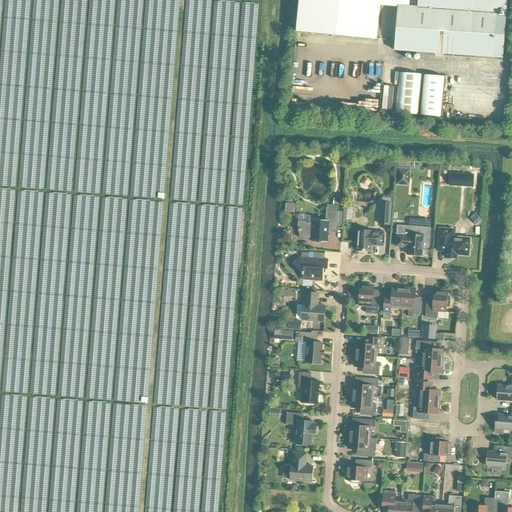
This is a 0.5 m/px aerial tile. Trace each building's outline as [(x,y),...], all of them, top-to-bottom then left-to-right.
[(377,39),(380,0),(300,0),(297,31),(377,39)] [(398,5),(394,50),(495,58),(503,58),(507,0),(418,0),(418,7),(398,5)] [(439,116),(443,76),(398,72),(394,111),(439,116)] [(397,169),(396,186),(410,187),(410,186),(411,170),(411,169),(411,163),(398,162),(398,169),(397,169)] [(464,187),(464,174),(450,173),(449,186),(464,187)] [(380,202),(379,225),(390,225),(392,203),(380,202)] [(352,219),(353,204),(343,203),(342,219),(352,219)] [(312,224),(298,220),(297,223),(297,226),(298,229),(299,238),(311,239),(311,242),(317,242),(317,243),(321,243),(321,242),(327,243),(328,232),(337,233),(338,212),(325,211),(325,220),(312,220),(312,224)] [(477,226),(483,221),(477,213),(470,218),(477,226)] [(397,225),(395,247),(407,247),(407,254),(422,256),(422,246),(428,247),(430,228),(397,225)] [(452,230),(438,229),(437,251),(445,251),(444,257),(457,258),(457,255),(468,256),(469,251),(470,250),(471,248),(471,246),(470,245),(469,243),(470,238),(452,237),(452,230)] [(383,247),(384,233),(372,232),(372,231),(357,230),(356,251),(371,252),(371,246),(383,247)] [(302,253),(302,258),(300,258),(299,267),(303,267),(302,279),(322,281),(323,269),(327,269),(328,260),(324,259),(324,253),(312,253),(312,259),(309,258),(309,254),(302,253)] [(359,290),(356,290),(355,300),(359,300),(358,306),(366,306),(365,313),(378,314),(379,299),(374,298),(372,297),(373,286),(360,285),(359,290)] [(384,295),(383,314),(383,315),(384,315),(383,319),(390,319),(391,314),(390,314),(390,308),(402,309),(403,288),(392,287),(391,296),(384,295)] [(415,289),(403,288),(402,309),(409,309),(408,317),(414,317),(414,314),(420,315),(421,298),(414,298),(415,289)] [(437,318),(438,312),(445,312),(446,307),(450,307),(450,297),(447,297),(447,291),(434,290),(433,303),(426,302),(425,317),(437,318)] [(317,305),(318,293),(304,292),(304,304),(303,304),(301,320),(323,322),(325,306),(317,305)] [(289,329),(301,330),(301,321),(289,321),(289,329)] [(435,339),(436,325),(423,324),(422,339),(435,339)] [(370,326),(370,334),(378,334),(379,327),(370,326)] [(292,340),(293,331),(281,330),(280,339),(292,340)] [(311,333),(296,332),(295,341),(306,342),(304,363),(320,364),(322,343),(310,342),(311,333)] [(355,355),(375,357),(376,345),(381,346),(381,339),(365,337),(364,344),(356,343),(355,355)] [(421,360),(442,361),(443,350),(434,349),(435,342),(416,341),(415,353),(422,353),(421,360)] [(375,357),(355,355),(354,367),(362,367),(362,374),(379,375),(380,364),(375,363),(375,357)] [(432,379),(433,372),(441,373),(442,361),(421,360),(421,367),(415,366),(414,378),(432,379)] [(399,367),(399,378),(409,378),(409,368),(399,367)] [(283,380),(291,378),(290,371),(281,372),(283,380)] [(311,373),(299,372),(298,387),(303,388),(302,394),(301,394),(300,403),(317,404),(319,382),(310,381),(311,373)] [(352,396),(372,398),(373,386),(378,386),(378,379),(362,378),(361,385),(353,384),(352,396)] [(418,401),(439,402),(440,391),(431,390),(432,383),(415,382),(414,389),(419,389),(418,401)] [(511,383),(511,386),(498,385),(497,400),(511,401),(511,405),(511,409),(511,408),(511,383)] [(372,398),(352,396),(351,408),(359,408),(359,415),(376,416),(376,405),(372,405),(372,398)] [(382,417),(393,418),(394,401),(388,400),(387,410),(383,410),(382,417)] [(439,402),(418,401),(418,407),(413,407),(412,419),(429,420),(430,413),(438,414),(439,402)] [(396,405),(395,415),(404,416),(404,405),(396,405)] [(280,417),(280,409),(270,408),(269,416),(280,417)] [(495,422),(494,433),(502,434),(503,430),(511,430),(511,408),(511,409),(511,416),(498,415),(498,422),(495,422)] [(304,414),(286,413),(286,426),(296,426),(296,435),(294,434),(293,442),(295,443),(295,445),(311,446),(312,434),(315,434),(316,424),(313,424),(313,422),(303,421),(304,414)] [(350,425),(349,437),(369,438),(370,427),(375,427),(375,420),(359,419),(358,426),(350,425)] [(400,425),(399,431),(406,431),(406,420),(394,419),(393,425),(400,425)] [(414,424),(408,430),(414,436),(420,431),(414,424)] [(369,438),(349,437),(348,449),(356,449),(356,456),(375,457),(375,446),(369,446),(369,438)] [(445,439),(435,438),(435,442),(429,441),(428,454),(424,454),(423,461),(440,462),(440,455),(449,456),(450,443),(445,442),(445,439)] [(501,452),(487,451),(485,466),(505,467),(506,458),(511,458),(511,447),(501,446),(501,452)] [(291,465),(291,466),(284,466),(283,479),(290,479),(290,481),(311,482),(313,467),(305,466),(306,454),(292,453),(292,465),(291,465)] [(355,467),(346,466),(346,480),(351,480),(351,484),(361,484),(361,481),(366,481),(367,468),(372,468),(372,461),(356,460),(355,467)] [(439,477),(444,469),(438,465),(433,473),(439,477)] [(383,491),(383,493),(382,508),(389,508),(388,511),(400,511),(401,501),(395,500),(396,492),(383,491)] [(511,511),(511,508),(508,508),(509,493),(495,492),(495,499),(493,511),(511,511)] [(408,501),(401,501),(400,511),(418,511),(420,496),(408,495),(408,501)] [(441,511),(442,504),(435,504),(436,497),(424,496),(422,511),(441,511)] [(442,504),(441,511),(460,511),(461,497),(449,496),(448,505),(442,504)] [(472,505),(471,511),(493,511),(495,499),(485,498),(484,506),(472,505)]
